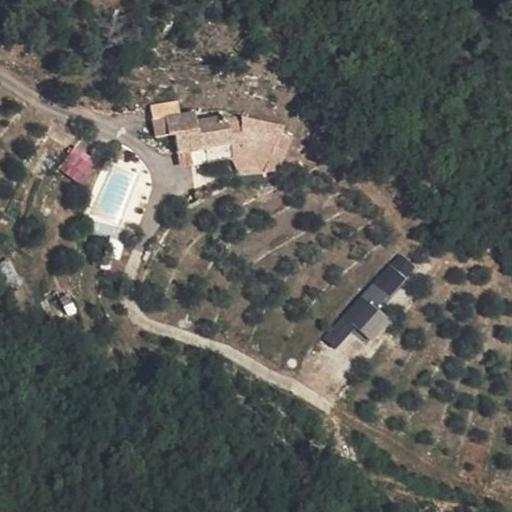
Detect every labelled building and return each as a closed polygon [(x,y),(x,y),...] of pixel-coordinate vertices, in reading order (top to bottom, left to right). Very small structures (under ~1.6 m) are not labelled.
[(233,110),(231,96),(201,100),(203,115),(233,110)] [(154,134),(194,142),(207,138),(205,124),(189,125),(191,112),(160,105),(154,134)] [(264,107),(260,105),(233,110),(203,115),(205,124),(207,138),(207,141),(239,136),(237,122),(266,118),(264,107)] [(282,129),(268,131),(266,118),(237,122),(239,136),(257,134),(259,149),(284,145),(282,129)] [(78,182),(95,164),(77,147),(60,166),(78,182)] [(391,319),(379,308),(416,269),(399,254),(321,336),(335,349),(355,327),(370,341),(391,319)]
